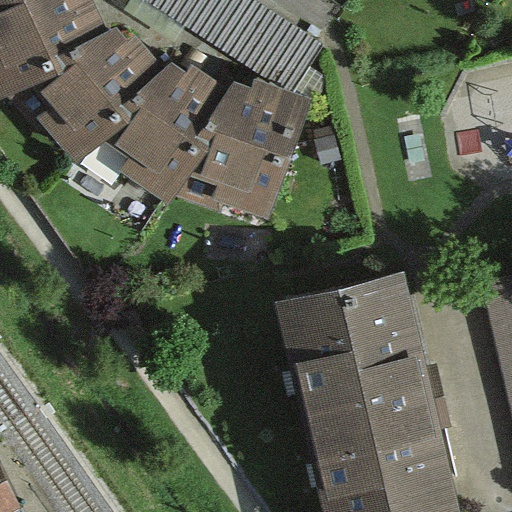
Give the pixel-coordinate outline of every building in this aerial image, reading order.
[(0,0),(0,99),(15,94),(63,76),(59,68),(109,44),(89,2),(80,8),(75,0),(0,0)] [(324,42),(254,0),(144,0),(144,2),(293,93),(324,42)] [(80,165),(94,155),(128,128),(122,120),(171,81),(137,46),(129,52),(116,38),(109,44),(59,68),(63,76),(15,94),(37,127),(44,122),(80,165)] [(198,151),(230,100),(195,78),(188,85),(175,75),(171,81),(122,120),(128,128),(94,155),(168,204),(180,188),(204,154),(198,151)] [(235,93),(230,100),(198,151),(204,154),(180,188),(268,220),(307,108),(259,91),(257,100),(235,93)] [(511,275),(485,282),(511,391),(511,275)] [(459,511),(409,279),(286,305),(331,511),(459,511)] [(0,511),(16,511),(0,476),(0,511)]
